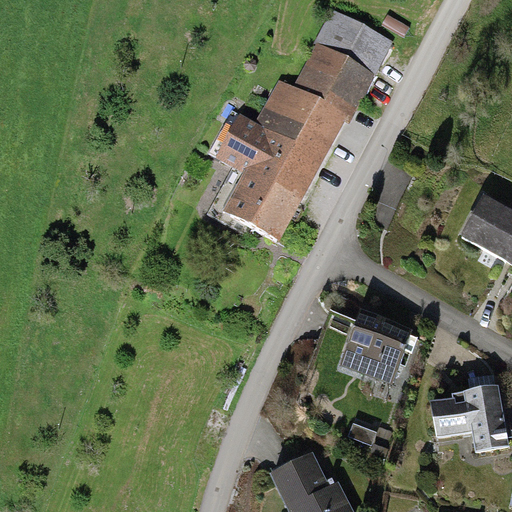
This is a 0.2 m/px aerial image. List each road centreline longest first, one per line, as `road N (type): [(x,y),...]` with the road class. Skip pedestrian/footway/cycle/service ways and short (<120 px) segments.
road 1 (residential): [(216,511),(231,451),(325,247)]
road 2 (residential): [(325,247),(455,0)]
road 3 (residential): [(325,247),(511,355)]
